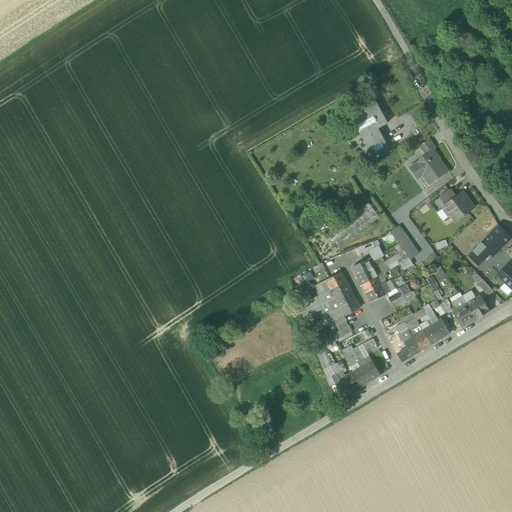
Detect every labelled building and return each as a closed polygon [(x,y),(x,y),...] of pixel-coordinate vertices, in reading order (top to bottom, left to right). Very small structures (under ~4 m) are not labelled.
[(349,115),(373,157),(389,148),(379,131),(382,130),(380,127),(388,124),(375,101),(349,115)] [(419,148),(425,155),(433,149),(434,150),(436,148),(429,138),(419,148)] [(422,173),(431,184),(441,177),(447,172),(437,157),(439,156),(434,150),(433,149),(425,155),(421,158),(422,159),(409,169),(416,178),(422,173)] [(440,197),(445,204),(455,197),(450,190),(440,197)] [(450,216),(455,222),(474,208),(467,198),(464,201),(459,194),(455,197),(445,204),(441,207),(448,217),(450,216)] [(327,233),(338,248),(379,218),(368,203),(327,233)] [(448,217),(441,207),(436,211),(443,221),(448,217)] [(406,255),(410,260),(419,254),(399,226),(390,233),(398,244),(400,246),(406,255)] [(469,256),(478,265),(489,253),(493,257),(510,238),(498,226),(469,256)] [(448,246),(445,240),(435,244),(438,250),(448,246)] [(357,249),(360,256),(368,252),(375,248),(372,242),(357,249)] [(375,248),(368,252),(371,258),(372,258),(374,260),(381,257),(382,257),(384,256),(379,246),(375,248)] [(399,253),(402,258),(406,255),(400,246),(396,249),(399,254),(399,253)] [(384,262),(377,266),(378,269),(380,268),(385,266),(386,266),(392,263),(402,258),(399,253),(399,254),(384,262)] [(402,258),(392,263),(394,268),(400,265),(410,260),(406,255),(402,258)] [(371,258),(368,260),(371,266),(375,263),(377,266),(384,262),(382,257),(381,257),(374,260),(372,258),(371,258)] [(357,276),(377,266),(375,263),(371,266),(368,260),(364,262),(352,268),(357,276)] [(413,265),(410,260),(400,265),(404,271),(413,265)] [(380,268),(382,274),(385,273),(394,268),(392,263),(386,266),(385,266),(380,268)] [(313,268),(316,274),(325,269),(322,264),(313,268)] [(357,276),(361,285),(377,277),(374,271),(378,269),(377,266),(357,276)] [(511,288),(511,271),(506,266),(498,275),(505,282),(511,288)] [(382,274),(380,268),(378,269),(374,271),(377,277),(382,274)] [(454,286),(441,268),(437,272),(443,280),(445,279),(451,288),(454,286)] [(325,290),(326,292),(346,282),(342,273),(331,279),(326,282),(329,287),(325,290)] [(382,274),(377,277),(380,283),(384,281),(386,280),(385,278),(388,277),(385,273),(382,274)] [(472,277),(477,284),(482,280),(477,273),(472,277)] [(361,285),(366,294),(386,283),(384,281),(380,283),(377,277),(361,285)] [(443,298),(431,277),(426,280),(438,301),(443,298)] [(415,280),(410,282),(410,287),(415,290),(419,287),(419,282),(415,280)] [(477,284),(487,296),(493,292),(491,289),(482,280),(477,284)] [(391,281),(386,283),(390,292),(395,289),(391,281)] [(329,287),(326,282),(315,287),(319,296),(322,295),(321,295),(326,292),(325,290),(329,287)] [(346,282),(326,292),(327,295),(332,293),(335,299),(351,291),(346,282)] [(511,291),(511,288),(505,282),(500,288),(508,296),(511,291)] [(390,292),(386,283),(366,294),(370,302),(386,294),(390,292)] [(407,285),(397,290),(398,292),(397,293),(400,298),(401,299),(411,293),(407,285)] [(390,292),(386,294),(388,298),(397,293),(398,292),(397,290),(396,289),(395,289),(390,292)] [(351,291),(335,299),(338,305),(333,307),(335,310),(355,299),(351,291)] [(471,291),(462,297),(466,304),(467,304),(476,298),(471,291)] [(327,303),(335,299),(332,293),(327,295),(326,292),(321,295),(322,295),(319,296),(316,298),(320,306),(321,306),(327,303)] [(391,304),(394,310),(405,304),(417,297),(414,292),(411,293),(401,299),(391,304)] [(388,298),(391,303),(400,298),(397,293),(388,298)] [(451,302),(461,296),(459,293),(449,299),(451,302)] [(451,302),(456,310),(466,304),(462,297),(461,296),(451,302)] [(476,298),(467,304),(476,320),(489,312),(480,296),(476,298)] [(320,306),(316,298),(308,301),(310,306),(313,310),(320,306)] [(332,311),(335,310),(333,307),(338,305),(335,299),(327,303),(332,311)] [(332,311),(336,320),(344,316),(360,308),(355,299),(335,310),(332,311)] [(436,309),(440,306),(436,300),(430,304),(434,310),(436,309)] [(440,306),(445,314),(450,311),(444,302),(440,306)] [(332,311),(327,303),(321,306),(325,315),(327,314),(332,311)] [(462,328),(476,320),(467,304),(466,304),(456,310),(453,312),(462,328)] [(427,315),(430,320),(432,319),(434,318),(430,311),(431,310),(429,305),(423,308),(423,309),(427,315)] [(313,310),(310,306),(301,310),(303,315),(313,310)] [(320,306),(313,310),(316,316),(316,317),(319,318),(320,317),(325,315),(321,306),(320,306)] [(436,309),(440,316),(444,314),(440,306),(436,309)] [(427,315),(423,309),(413,315),(414,316),(417,321),(427,315)] [(313,310),(303,315),(305,322),(316,316),(313,310)] [(336,320),(332,311),(327,314),(331,322),(336,320)] [(414,316),(413,315),(412,313),(402,319),(404,322),(414,316)] [(325,315),(320,317),(321,319),(325,326),(331,323),(331,322),(327,314),(325,315)] [(346,321),(344,316),(336,320),(331,322),(331,323),(334,328),(346,321)] [(422,330),(420,327),(420,326),(417,321),(414,316),(404,322),(404,323),(408,329),(410,332),(412,331),(415,335),(422,330)] [(325,326),(321,319),(307,327),(310,334),(325,326)] [(432,319),(430,320),(441,339),(449,334),(440,319),(435,323),(432,319)] [(431,345),(441,339),(430,320),(427,322),(430,326),(422,330),(431,345)] [(334,328),(336,333),(349,326),(346,321),(334,328)] [(400,333),(400,334),(408,329),(404,323),(404,322),(396,327),(400,333)] [(430,326),(427,322),(420,326),(420,327),(422,330),(430,326)] [(352,332),(349,326),(336,333),(333,334),(336,340),(352,332)] [(387,332),(390,339),(400,333),(396,327),(387,332)] [(367,329),(360,332),(363,338),(369,336),(367,329)] [(400,334),(404,341),(410,338),(407,333),(410,332),(408,329),(400,334)] [(421,351),(431,345),(422,330),(415,335),(412,331),(410,332),(421,351)] [(421,351),(410,332),(407,333),(410,338),(404,341),(408,348),(413,356),(421,351)] [(323,340),(328,349),(328,350),(336,346),(332,336),(323,340)] [(363,344),(366,350),(378,344),(375,338),(363,344)] [(314,344),(318,354),(324,351),(328,349),(323,340),(323,339),(314,344)] [(369,356),(366,350),(363,344),(358,347),(361,353),(364,358),(369,356)] [(353,349),(356,355),(361,353),(358,347),(353,349)] [(413,356),(408,348),(398,354),(403,362),(413,356)] [(343,354),(350,367),(358,363),(360,362),(356,355),(353,349),(343,354)] [(324,351),(318,354),(317,354),(323,369),(328,367),(329,366),(324,351)] [(356,355),(360,362),(363,360),(365,359),(364,358),(361,353),(356,355)] [(365,364),(363,360),(360,362),(372,381),(380,376),(371,361),(365,364)] [(335,364),(340,374),(343,372),(345,376),(349,374),(342,361),(335,364)] [(362,387),(372,381),(360,362),(358,363),(360,367),(353,372),(362,387)] [(328,367),(332,379),(340,374),(335,364),(335,363),(329,366),(328,367)] [(360,367),(358,363),(350,367),(353,372),(360,367)] [(323,369),(330,386),(335,383),(332,379),(328,367),(323,369)] [(362,387),(353,372),(349,374),(345,376),(343,372),(340,374),(352,393),(362,387)] [(352,393),(340,374),(332,379),(335,383),(343,398),(352,393)]
